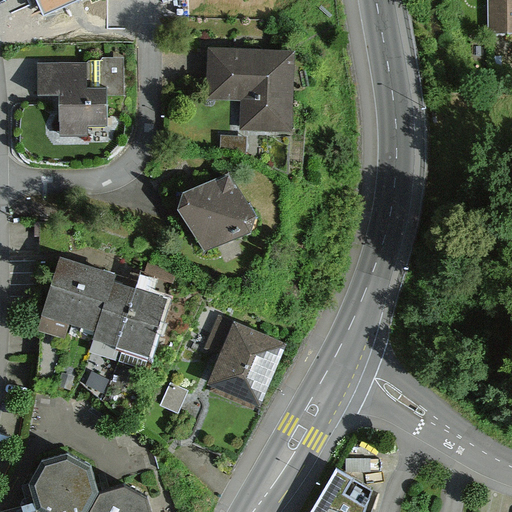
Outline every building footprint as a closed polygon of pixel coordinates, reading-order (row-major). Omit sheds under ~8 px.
[(36,0),(44,16),(74,2),(78,0),(36,0)] [(511,0),(489,0),(490,31),(511,30),(511,0)] [(292,54),(210,53),(210,101),(245,102),(245,130),(291,131),(292,54)] [(86,63),(40,62),(40,95),(62,95),(62,133),(88,133),(88,127),(107,127),(107,87),(86,87),(86,63)] [(228,179),(185,196),(178,214),(207,253),(248,237),(255,217),(228,179)] [(73,323),(89,272),(63,264),(47,315),(73,323)] [(114,280),(89,272),(73,323),(98,331),(112,286),(114,280)] [(96,337),(122,345),(138,294),(112,286),(98,331),(96,337)] [(163,301),(138,294),(122,345),(147,353),(163,301)] [(285,341),(218,316),(207,345),(217,349),(205,382),(261,403),(285,341)] [(66,451),(39,459),(26,483),(35,511),(37,511),(85,511),(98,491),(89,463),(66,451)] [(365,511),(372,492),(337,470),(311,511),(365,511)] [(98,491),(85,511),(151,511),(147,498),(122,484),(98,491)]
